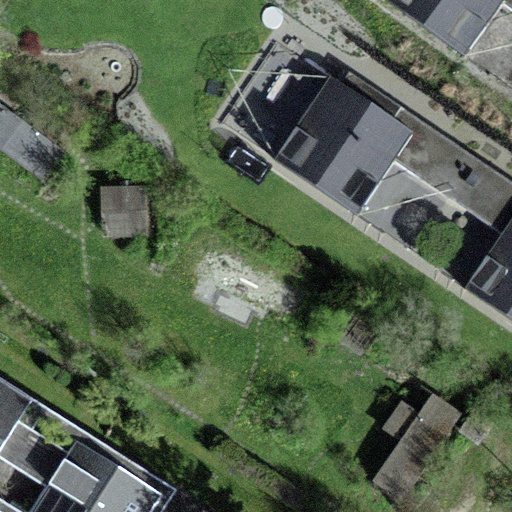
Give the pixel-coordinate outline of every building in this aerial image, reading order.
[(511,0),(383,0),(463,57),(502,3),(511,10),(511,0)] [(511,321),(511,201),(329,78),(274,161),(356,216),(393,161),(501,234),(464,289),(511,321)] [(0,151),(43,183),(64,154),(0,105),(0,151)] [(107,191),(106,233),(144,234),(145,192),(107,191)] [(292,324),(306,292),(201,244),(187,275),(292,324)] [(30,402),(0,382),(0,447),(2,444),(53,475),(30,511),(149,511),(160,496),(75,442),(67,456),(16,423),(30,402)] [(453,420),(429,403),(376,480),(400,497),(453,420)]
